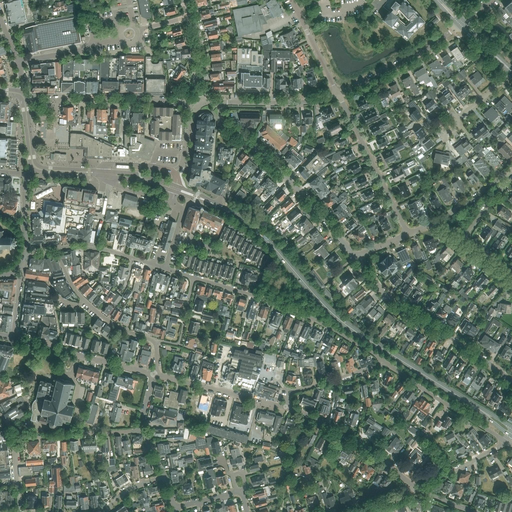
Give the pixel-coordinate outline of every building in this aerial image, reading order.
[(28,0),(10,0),(5,1),(11,26),(33,21),(28,0)] [(138,0),(139,3),(142,17),(142,16),(146,15),(147,18),(148,18),(151,18),(151,13),(148,1),(148,0),(138,0)] [(211,0),(211,1),(213,0),(224,0),(226,3),(228,2),(229,7),(230,8),(238,6),(236,0),(211,0)] [(258,5),(233,10),(235,21),(238,36),(235,37),(236,40),(242,39),(242,36),(263,31),(262,26),(261,23),(266,21),(272,18),(281,13),(282,13),(283,12),(277,0),(269,0),(270,1),(259,6),(258,5)] [(400,0),(384,15),(404,38),(425,19),(407,0),(400,0)] [(59,2),(61,11),(67,10),(68,13),(74,12),(73,4),(70,5),(66,6),(66,3),(64,3),(63,1),(59,2)] [(51,13),(61,11),(59,2),(55,3),(55,5),(53,5),(54,8),(50,9),(51,13)] [(175,14),(175,10),(174,7),(169,9),(168,6),(162,8),(165,16),(175,14)] [(496,10),(505,20),(511,28),(511,20),(509,17),(511,15),(506,8),(503,10),(500,7),(496,10)] [(213,12),(201,16),(202,20),(211,17),(210,15),(217,14),(216,11),(213,12)] [(81,43),(77,18),(76,15),(51,19),(49,19),(35,22),(36,25),(33,26),(25,28),(26,30),(23,30),(23,33),(24,38),(27,37),(29,51),(81,43)] [(204,22),(206,28),(218,25),(217,19),(204,22)] [(173,33),(174,36),(182,34),(180,27),(172,30),(172,29),(166,31),(167,35),(173,33)] [(220,33),(219,30),(208,32),(209,39),(214,38),(215,39),(217,39),(217,38),(218,37),(217,34),(220,33)] [(283,42),(284,42),(296,36),(293,30),(287,34),(286,33),(282,35),(280,36),(280,37),(279,38),(281,42),(282,42),(283,42)] [(296,36),(286,41),(288,45),(286,45),(287,47),(288,48),(289,47),(293,46),(292,45),(298,42),(296,36)] [(175,41),(177,47),(185,45),(183,38),(175,41)] [(211,50),(215,49),(215,50),(220,50),(220,49),(223,48),(222,45),(223,44),(222,41),(210,43),(211,50)] [(293,52),(292,53),(295,59),(298,58),(301,65),(305,63),(307,62),(307,61),(308,61),(306,57),(305,58),(304,54),(303,53),(302,51),(300,52),(300,51),(301,50),(299,47),(294,49),(292,50),(293,52)] [(451,61),(456,68),(461,65),(458,61),(466,55),(463,52),(462,52),(458,47),(451,52),(455,58),(451,60),(451,61)] [(237,54),(237,60),(237,68),(237,71),(236,71),(236,73),(237,73),(241,73),(241,85),(242,85),(242,86),(243,86),(243,87),(243,88),(244,88),(245,88),(246,87),(246,86),(262,87),(262,75),(262,68),(262,60),(262,54),(258,54),(258,51),(252,51),(252,49),(237,48),(237,54)] [(190,49),(176,50),(177,57),(180,57),(182,57),(182,58),(190,57),(190,49)] [(271,51),(270,58),(270,72),(277,72),(277,61),(290,61),(290,51),(271,51)] [(212,61),(217,60),(217,61),(220,61),(220,60),(221,60),(220,60),(223,59),(222,53),(212,54),(212,61)] [(447,65),(451,62),(451,61),(451,60),(447,55),(442,58),(447,65)] [(144,56),(132,56),(131,82),(137,82),(138,62),(144,62),(144,56)] [(0,76),(3,75),(4,80),(12,78),(12,75),(13,75),(12,72),(14,72),(13,69),(12,66),(11,63),(3,65),(1,57),(0,57),(0,76)] [(146,57),(146,77),(145,92),(146,92),(165,92),(164,93),(165,93),(165,77),(164,77),(164,72),(164,67),(163,67),(163,61),(159,61),(159,62),(158,64),(157,64),(153,64),(152,63),(151,63),(151,61),(151,57),(146,57)] [(99,78),(99,83),(99,91),(101,91),(102,93),(103,93),(104,91),(105,91),(107,91),(108,92),(108,91),(109,91),(109,80),(109,58),(100,58),(100,62),(99,67),(100,76),(100,78),(99,78)] [(109,58),(109,80),(109,91),(110,91),(111,90),(113,90),(113,91),(114,92),(115,92),(117,92),(118,91),(119,58),(109,58)] [(74,60),(74,73),(73,92),(74,92),(82,92),(86,93),(86,80),(86,74),(84,74),(84,69),(85,69),(85,60),(85,59),(74,60)] [(98,93),(98,90),(99,91),(99,83),(99,78),(100,78),(100,76),(99,67),(100,62),(92,62),(92,59),(92,66),(92,69),(91,69),(91,73),(92,73),(92,93),(98,93)] [(74,73),(74,60),(70,61),(70,62),(63,62),(63,74),(63,83),(61,83),(61,79),(62,79),(61,79),(61,92),(62,92),(73,92),(74,73)] [(429,66),(435,75),(437,73),(438,75),(444,71),(437,60),(433,62),(434,63),(429,66)] [(171,61),(166,62),(166,63),(167,70),(171,69),(171,63),(173,62),(176,62),(175,61),(171,61)] [(56,74),(55,62),(31,65),(32,73),(33,76),(56,74)] [(181,65),(179,67),(178,66),(174,71),(176,72),(182,76),(186,71),(182,69),(183,67),(181,65)] [(425,84),(431,81),(430,80),(429,78),(424,68),(415,73),(420,81),(420,82),(423,81),(425,84)] [(303,78),(299,70),(298,69),(296,70),(297,71),(296,71),(297,75),(297,76),(292,76),(293,88),(302,87),(302,82),(301,82),(301,78),(303,78)] [(307,78),(310,87),(317,84),(316,81),(317,81),(313,73),(312,69),(306,71),(307,75),(308,74),(308,75),(306,76),(307,78)] [(174,71),(173,70),(170,75),(172,77),(171,79),(174,81),(175,79),(178,82),(182,76),(176,72),(174,71)] [(463,70),(459,72),(464,78),(467,76),(463,70)] [(469,78),(476,87),(484,80),(478,71),(469,78)] [(33,86),(57,86),(56,74),(33,76),(32,76),(33,83),(33,86)] [(421,96),(418,92),(418,91),(415,85),(410,76),(406,78),(402,80),(406,88),(409,86),(410,86),(415,95),(416,98),(421,96)] [(284,79),(280,79),(280,77),(277,77),(277,79),(276,79),(276,88),(283,89),(283,88),(285,88),(285,84),(283,84),(284,79)] [(220,82),(219,83),(214,83),(214,85),(213,84),(213,88),(214,88),(214,89),(223,89),(223,88),(234,88),(234,81),(223,82),(220,82)] [(119,82),(119,92),(143,92),(143,82),(137,82),(131,82),(125,82),(119,82)] [(391,95),(392,98),(401,94),(398,88),(396,83),(389,87),(391,90),(389,92),(390,93),(391,95)] [(463,87),(460,88),(466,96),(471,92),(466,85),(464,83),(461,85),(463,87)] [(466,96),(460,88),(455,92),(461,100),(466,96)] [(431,89),(428,92),(432,96),(434,98),(437,96),(431,89)] [(448,91),(443,95),(449,102),(454,98),(448,91)] [(429,99),(423,104),(425,106),(430,111),(436,105),(434,103),(432,100),(434,99),(434,98),(432,96),(428,92),(426,94),(425,95),(429,99)] [(377,93),(372,95),(373,98),(377,97),(378,100),(380,99),(384,107),(389,105),(387,102),(385,97),(383,93),(379,96),(377,93)] [(449,102),(443,95),(438,99),(444,106),(449,102)] [(511,103),(504,96),(499,101),(502,103),(501,103),(507,108),(505,110),(506,110),(507,111),(509,113),(511,110),(511,103)] [(367,100),(365,100),(365,99),(357,103),(360,110),(363,109),(363,110),(366,109),(369,108),(373,106),(371,100),(368,102),(367,100)] [(412,101),(406,104),(410,108),(409,109),(411,111),(409,113),(410,114),(411,116),(415,120),(416,121),(421,116),(419,113),(421,111),(412,101)] [(503,113),(506,110),(505,110),(507,108),(501,103),(502,103),(499,101),(495,105),(501,111),(503,113)] [(68,123),(68,125),(71,125),(77,125),(77,122),(78,122),(78,117),(75,117),(75,109),(73,109),(73,107),(68,107),(68,105),(62,105),(62,108),(64,108),(64,119),(67,119),(67,123),(68,123)] [(97,108),(96,116),(94,116),(94,118),(93,132),(93,135),(97,134),(107,134),(108,126),(108,123),(109,123),(109,116),(108,116),(108,113),(108,109),(105,108),(104,107),(104,108),(97,108)] [(151,115),(151,123),(166,123),(166,107),(153,107),(153,115),(151,115)] [(166,107),(166,123),(181,124),(181,110),(173,108),(173,107),(166,107)] [(484,115),(490,122),(498,115),(496,112),(494,110),(492,107),(484,115)] [(87,117),(90,117),(90,120),(89,124),(85,124),(85,132),(90,132),(90,131),(93,132),(94,118),(94,116),(94,108),(88,108),(87,117)] [(328,108),(320,112),(321,115),(323,120),(331,117),(333,116),(333,115),(335,115),(331,108),(328,109),(328,108)] [(110,117),(110,120),(109,128),(115,128),(115,134),(119,134),(119,124),(119,120),(119,118),(117,118),(118,109),(111,109),(111,117),(110,117)] [(368,114),(363,117),(364,117),(367,124),(375,120),(379,118),(375,111),(372,112),(372,111),(368,113),(368,114)] [(213,172),(216,132),(214,132),(214,131),(214,129),(215,125),(215,124),(215,119),(215,118),(214,117),(213,116),(212,115),(211,114),(210,113),(209,113),(207,113),(206,112),(204,113),(202,113),(201,114),(200,115),(198,116),(198,117),(197,118),(197,122),(197,124),(196,133),(196,134),(195,143),(195,145),(194,150),(194,156),(193,157),(192,162),(192,166),(192,168),(190,176),(190,178),(189,180),(189,182),(188,182),(188,183),(189,183),(189,184),(189,185),(190,185),(191,185),(194,185),(195,185),(198,185),(201,186),(205,188),(206,188),(215,192),(216,193),(225,197),(229,179),(213,172)] [(312,112),(305,112),(305,113),(304,113),(305,121),(305,124),(309,124),(313,124),(312,112)] [(240,113),(240,118),(240,122),(247,122),(247,128),(254,128),(254,122),(260,123),(260,113),(240,113)] [(270,123),(275,123),(275,114),(270,114),(270,116),(267,116),(267,122),(270,122),(270,123)] [(292,114),(292,118),(291,118),(291,123),(292,123),(296,123),(296,127),(300,126),(300,119),(299,119),(299,114),(292,114)] [(384,127),(384,126),(389,123),(386,117),(381,119),(382,122),(374,126),(375,127),(370,129),(372,132),(371,132),(372,135),(373,135),(374,135),(381,132),(385,130),(384,127)] [(8,122),(0,121),(0,134),(16,135),(17,123),(8,122)] [(341,128),(340,125),(338,122),(334,124),(334,123),(332,124),(332,123),(325,127),(326,129),(328,129),(330,134),(341,128)] [(159,138),(165,139),(166,123),(151,123),(151,134),(158,138),(159,138)] [(166,123),(165,139),(180,140),(181,124),(166,123)] [(483,124),(477,128),(484,138),(487,135),(488,137),(491,135),(490,133),(483,124)] [(267,125),(260,133),(263,135),(262,136),(279,150),(287,141),(293,147),(298,142),(292,136),(290,139),(289,138),(289,137),(284,132),(280,136),(267,125)] [(397,128),(394,130),(396,134),(399,139),(403,137),(397,128)] [(415,133),(419,139),(418,140),(420,142),(424,139),(424,138),(423,136),(426,134),(421,128),(415,133)] [(484,138),(477,128),(471,133),(478,143),(484,138)] [(138,134),(131,134),(125,134),(125,146),(127,147),(129,148),(129,155),(133,155),(133,157),(139,157),(139,155),(148,159),(154,141),(144,138),(144,135),(138,134)] [(390,142),(386,135),(381,137),(382,139),(376,141),(379,147),(383,145),(383,146),(390,142)] [(333,139),(334,141),(335,144),(338,143),(340,147),(345,145),(344,144),(348,142),(344,136),(340,138),(339,137),(333,139)] [(0,155),(16,156),(16,152),(16,149),(17,139),(0,137),(0,155)] [(465,137),(459,142),(466,151),(472,147),(465,137)] [(424,139),(420,142),(420,143),(411,149),(414,152),(422,146),(424,145),(423,144),(427,141),(426,139),(425,140),(424,139)] [(430,139),(427,141),(423,144),(424,145),(422,146),(426,151),(434,145),(430,139)] [(99,156),(111,157),(112,145),(100,140),(99,156)] [(394,158),(399,156),(396,151),(404,147),(402,142),(394,146),(395,149),(382,155),(386,162),(389,161),(390,163),(395,160),(394,158)] [(453,147),(461,157),(465,162),(466,161),(467,161),(468,160),(463,154),(466,151),(459,142),(453,147)] [(511,151),(505,143),(499,149),(507,157),(511,152),(511,151)] [(304,145),(302,150),(311,154),(313,148),(304,145)] [(218,159),(225,160),(226,147),(219,146),(218,159)] [(226,147),(225,160),(232,161),(233,148),(226,147)] [(289,154),(285,158),(290,163),(293,160),(296,156),(298,154),(293,149),(291,150),(288,153),(289,154)] [(339,152),(327,158),(330,163),(342,158),(342,159),(343,160),(344,160),(345,161),(345,160),(347,160),(350,158),(350,159),(351,159),(352,159),(353,159),(354,159),(354,158),(354,157),(354,156),(354,155),(354,154),(353,152),(352,152),(351,150),(351,149),(346,152),(340,155),(339,152)] [(485,156),(484,156),(495,168),(502,162),(497,156),(496,157),(491,151),(490,151),(488,150),(487,150),(486,149),(483,152),(485,154),(484,155),(485,156)] [(317,150),(302,166),(304,169),(299,173),(305,179),(313,171),(315,174),(328,162),(317,150)] [(433,162),(440,164),(443,152),(435,151),(433,162)] [(241,156),(239,158),(237,156),(235,165),(237,166),(240,163),(243,165),(244,164),(247,161),(246,160),(249,157),(243,152),(240,155),(241,156)] [(451,161),(455,165),(455,166),(458,164),(456,161),(451,154),(443,152),(440,164),(448,165),(449,160),(451,161)] [(293,160),(290,163),(294,167),(301,161),(303,159),(298,154),(296,156),(293,160)] [(0,166),(3,167),(9,167),(10,164),(15,164),(16,158),(16,156),(0,155),(0,166)] [(455,166),(455,165),(454,166),(456,169),(463,164),(458,159),(456,161),(458,164),(455,166)] [(480,159),(474,164),(484,176),(490,171),(480,159)] [(249,160),(244,166),(241,169),(244,171),(240,176),(241,177),(243,175),(248,170),(253,163),(249,160)] [(398,165),(392,168),(393,170),(394,173),(392,174),(396,182),(405,177),(405,176),(407,175),(404,170),(415,164),(413,160),(406,163),(408,167),(403,169),(402,166),(399,167),(398,165)] [(257,167),(253,163),(248,170),(243,175),(244,177),(246,175),(247,174),(249,174),(251,172),(252,173),(254,170),(257,167)] [(357,172),(357,171),(361,169),(360,168),(361,168),(360,166),(359,166),(358,163),(347,168),(348,171),(352,170),(353,174),(357,172)] [(259,168),(251,179),(253,181),(256,177),(259,180),(256,183),(258,185),(264,179),(261,177),(265,173),(259,168)] [(470,175),(467,177),(470,180),(468,181),(470,185),(472,184),(473,184),(475,182),(478,180),(473,173),(470,170),(468,172),(470,175)] [(311,186),(313,189),(322,182),(324,180),(320,175),(319,177),(310,184),(311,186)] [(416,176),(409,179),(410,181),(411,184),(415,183),(418,181),(416,176)] [(365,177),(357,180),(354,181),(358,188),(360,186),(361,188),(365,185),(368,183),(365,177)] [(0,193),(3,193),(11,194),(12,179),(0,178),(0,193)] [(265,190),(267,189),(270,185),(273,182),(268,178),(260,187),(263,189),(264,189),(265,190)] [(459,179),(453,183),(459,193),(466,189),(459,179)] [(313,189),(317,193),(326,187),(327,185),(325,182),(326,181),(324,180),(322,182),(313,189)] [(270,185),(267,189),(265,190),(268,193),(266,195),(268,197),(270,194),(271,194),(273,191),(277,186),(273,182),(270,185)] [(411,195),(405,184),(398,187),(400,189),(404,198),(411,195)] [(34,236),(30,236),(31,244),(44,243),(46,242),(48,244),(58,244),(59,241),(70,240),(76,240),(80,241),(90,242),(92,230),(94,216),(98,192),(97,192),(97,191),(92,190),(82,188),(82,190),(81,190),(81,188),(66,186),(65,186),(64,186),(63,188),(63,189),(63,190),(64,191),(65,192),(64,200),(63,203),(63,207),(47,204),(45,215),(45,216),(45,218),(41,217),(41,216),(32,217),(34,236)] [(453,198),(446,186),(437,192),(441,198),(441,197),(444,203),(446,202),(453,198)] [(326,187),(317,193),(320,196),(321,198),(329,191),(326,187)] [(372,189),(364,193),(361,195),(364,201),(367,200),(368,199),(369,200),(371,198),(375,196),(372,189)] [(235,196),(241,201),(246,195),(240,190),(235,196)] [(282,191),(274,199),(276,201),(279,204),(281,202),(284,199),(283,198),(286,195),(284,193),(282,191)] [(329,196),(324,201),(324,202),(324,203),(325,204),(327,204),(329,207),(335,202),(337,204),(340,201),(344,198),(345,198),(346,197),(347,196),(346,194),(345,193),(343,193),(339,197),(339,198),(338,199),(333,193),(329,196)] [(0,209),(0,212),(16,215),(18,201),(16,201),(9,200),(10,199),(9,199),(9,195),(3,194),(0,209)] [(138,198),(126,194),(122,206),(127,208),(128,204),(137,207),(139,203),(137,202),(138,198)] [(432,206),(433,205),(434,209),(441,205),(435,195),(432,196),(432,197),(429,198),(431,201),(429,201),(432,206)] [(251,207),(259,198),(257,196),(252,201),(253,201),(250,205),(252,206),(251,207)] [(418,201),(408,205),(410,210),(412,214),(414,218),(415,217),(417,216),(420,215),(417,208),(419,207),(419,208),(422,207),(420,204),(423,202),(420,197),(417,198),(419,200),(418,201)] [(259,198),(251,207),(255,210),(260,204),(259,203),(261,200),(259,198)] [(290,199),(283,205),(281,207),(283,210),(285,208),(287,211),(294,205),(290,199)] [(333,210),(337,215),(347,207),(344,203),(343,204),(342,203),(333,210)] [(371,203),(360,208),(361,211),(362,213),(368,210),(369,211),(372,210),(373,213),(375,212),(375,213),(378,212),(378,211),(381,209),(378,203),(372,206),(371,203)] [(270,209),(272,207),(270,204),(263,211),(267,214),(268,213),(268,212),(270,210),(270,209)] [(196,206),(194,207),(193,207),(192,207),(191,208),(189,207),(183,226),(193,229),(192,232),(193,232),(194,232),(195,231),(201,234),(201,233),(207,236),(207,235),(216,239),(225,220),(203,210),(203,209),(203,208),(202,207),(201,208),(200,207),(201,207),(200,206),(200,207),(199,207),(198,207),(197,207),(196,206)] [(347,207),(337,215),(341,220),(350,213),(349,211),(350,211),(347,207)] [(503,207),(498,213),(507,220),(511,214),(503,207)] [(290,215),(291,216),(290,218),(292,221),(294,223),(296,221),(300,218),(299,217),(302,214),(297,209),(290,215)] [(113,212),(107,211),(105,221),(112,222),(117,223),(119,213),(113,212)] [(118,224),(130,227),(132,220),(120,217),(118,224)] [(343,223),(347,228),(350,231),(356,225),(350,217),(343,223)] [(378,217),(375,218),(376,220),(377,222),(378,225),(380,224),(383,230),(384,231),(386,230),(387,229),(390,228),(388,224),(389,224),(387,220),(386,221),(384,218),(380,220),(379,220),(378,217)] [(301,230),(304,228),(310,222),(306,218),(303,221),(301,220),(296,225),(301,230)] [(165,233),(162,243),(160,242),(158,246),(161,247),(168,250),(176,223),(169,220),(168,224),(164,223),(162,229),(160,228),(159,231),(165,233)] [(493,227),(499,231),(502,233),(504,235),(508,229),(497,221),(493,227)] [(310,222),(304,228),(305,229),(303,232),(305,234),(314,226),(310,222)] [(354,232),(352,234),(358,242),(359,241),(364,237),(362,235),(361,234),(363,232),(365,233),(367,231),(366,230),(363,226),(362,224),(360,226),(353,231),(354,232)] [(369,227),(373,235),(379,232),(375,225),(374,225),(373,224),(369,226),(369,227)] [(220,237),(225,239),(230,229),(227,228),(225,227),(220,237)] [(491,228),(490,230),(487,228),(486,230),(485,230),(480,236),(486,240),(490,235),(492,237),(496,232),(491,228)] [(112,229),(111,233),(108,233),(107,240),(108,240),(109,241),(111,242),(112,241),(113,241),(114,234),(115,234),(116,230),(112,229)] [(225,239),(230,241),(234,233),(235,231),(233,230),(230,229),(225,239)] [(0,252),(2,252),(2,248),(11,248),(14,247),(16,244),(16,241),(14,238),(11,237),(3,237),(2,231),(0,230),(0,252)] [(314,239),(320,234),(317,230),(310,235),(312,237),(310,239),(312,241),(314,239)] [(120,236),(118,242),(120,243),(121,244),(122,245),(123,244),(124,244),(126,236),(127,236),(128,233),(121,231),(120,236)] [(143,249),(143,250),(147,251),(147,250),(149,251),(151,245),(153,245),(157,232),(153,231),(150,240),(147,239),(143,249)] [(502,233),(499,231),(495,236),(498,238),(493,245),(499,249),(501,246),(502,247),(505,243),(503,241),(505,237),(501,234),(502,233)] [(229,243),(234,246),(239,236),(236,234),(234,233),(230,241),(229,243)] [(132,246),(135,235),(129,234),(126,244),(128,245),(132,246)] [(132,246),(137,248),(142,236),(135,234),(135,235),(132,246)] [(320,234),(314,239),(312,241),(313,243),(315,242),(317,244),(323,239),(320,234)] [(137,248),(143,249),(147,239),(147,237),(142,236),(137,248)] [(234,246),(239,248),(243,240),(244,238),(241,237),(239,236),(234,246)] [(425,246),(426,245),(429,252),(435,250),(434,248),(436,247),(435,244),(439,243),(438,240),(434,241),(433,239),(424,243),(425,246)] [(238,250),(243,253),(248,242),(245,241),(243,240),(239,248),(238,250)] [(243,253),(248,255),(252,247),(253,245),(250,244),(248,242),(243,253)] [(319,253),(324,258),(329,254),(324,248),(328,244),(326,242),(314,251),(317,254),(319,253)] [(411,247),(414,254),(413,255),(415,258),(421,256),(423,261),(427,259),(423,251),(421,252),(419,248),(417,245),(415,246),(414,244),(411,246),(412,247),(411,247)] [(247,257),(252,259),(256,249),(254,248),(252,247),(248,255),(247,257)] [(453,252),(448,247),(441,255),(439,253),(435,257),(436,257),(435,258),(434,258),(433,260),(437,264),(440,261),(439,260),(439,261),(439,260),(442,257),(446,261),(449,258),(449,257),(453,252)] [(387,275),(398,266),(400,268),(403,265),(403,264),(411,259),(405,248),(396,253),(400,260),(397,262),(393,256),(392,258),(391,256),(390,255),(378,264),(377,263),(376,264),(386,277),(388,276),(387,275)] [(256,262),(257,262),(261,253),(261,251),(259,250),(256,249),(252,259),(256,262)] [(70,251),(70,250),(61,252),(61,253),(62,261),(64,266),(67,265),(66,260),(70,259),(71,263),(72,263),(71,260),(77,259),(75,250),(70,251)] [(95,271),(98,271),(98,268),(98,267),(100,253),(89,251),(89,252),(84,252),(83,270),(88,271),(88,273),(90,273),(92,273),(94,273),(95,271)] [(184,265),(190,267),(194,256),(192,256),(193,255),(195,255),(195,253),(191,252),(190,256),(187,255),(183,254),(181,262),(184,264),(184,265)] [(256,263),(259,264),(261,265),(266,255),(261,253),(257,262),(256,262),(256,263)] [(50,272),(52,272),(62,270),(62,269),(61,269),(59,264),(57,258),(57,257),(56,257),(54,254),(50,256),(51,257),(47,259),(44,259),(44,260),(32,258),(30,260),(29,270),(26,269),(25,278),(48,281),(50,272)] [(194,270),(200,272),(204,259),(205,260),(207,256),(204,255),(204,256),(203,256),(203,255),(201,254),(200,258),(194,256),(190,267),(194,268),(194,270)] [(331,258),(329,259),(328,258),(324,262),(327,265),(331,262),(333,265),(338,262),(338,261),(340,260),(335,254),(331,258)] [(261,265),(263,266),(266,267),(271,257),(266,255),(261,265)] [(205,272),(210,273),(214,262),(205,260),(204,259),(200,272),(204,273),(205,272)] [(457,259),(450,266),(456,271),(455,272),(457,274),(461,270),(459,268),(463,264),(457,259)] [(220,276),(221,275),(224,265),(223,265),(220,264),(221,261),(217,260),(217,262),(218,263),(218,264),(214,262),(210,273),(220,276)] [(120,265),(117,275),(119,276),(119,277),(120,278),(121,279),(122,279),(123,278),(124,277),(125,277),(128,267),(126,267),(126,265),(125,264),(124,264),(122,265),(121,265),(120,265)] [(224,265),(221,275),(231,278),(234,267),(224,264),(223,265),(224,265)] [(78,265),(73,266),(73,270),(71,270),(71,273),(73,273),(73,277),(79,274),(80,273),(80,269),(80,265),(78,265)] [(243,272),(244,273),(242,279),(241,279),(240,282),(241,284),(244,285),(245,284),(248,285),(249,281),(256,283),(258,275),(255,274),(256,270),(244,266),(243,272)] [(132,277),(136,278),(134,285),(137,286),(136,290),(139,291),(141,282),(141,281),(139,280),(140,278),(142,269),(138,269),(137,267),(136,267),(135,268),(134,267),(132,277)] [(411,268),(406,273),(409,276),(414,271),(413,270),(415,269),(414,268),(412,267),(411,268)] [(98,268),(98,273),(98,283),(99,283),(105,285),(107,285),(110,286),(111,286),(113,287),(115,287),(117,277),(117,276),(112,276),(111,284),(108,284),(109,279),(103,278),(103,273),(107,273),(107,268),(98,268)] [(445,268),(441,272),(439,274),(438,275),(441,278),(444,275),(448,271),(445,268)] [(461,271),(459,275),(462,277),(462,276),(468,281),(472,277),(470,276),(473,273),(468,268),(463,273),(461,271)] [(142,278),(141,282),(139,291),(138,293),(140,294),(140,292),(142,293),(143,292),(145,283),(144,283),(144,282),(145,279),(148,280),(151,271),(145,269),(143,278),(142,278)] [(65,277),(62,270),(52,272),(54,280),(55,279),(57,279),(65,277)] [(392,275),(393,277),(390,280),(391,281),(390,281),(395,286),(398,283),(399,284),(401,281),(402,280),(399,278),(402,276),(399,273),(397,271),(392,275)] [(153,286),(152,288),(151,293),(154,293),(155,289),(156,288),(155,288),(160,273),(154,272),(151,285),(153,286)] [(165,275),(160,273),(155,288),(156,288),(161,290),(165,275)] [(420,280),(421,280),(424,282),(427,278),(430,281),(432,278),(427,274),(425,273),(420,280)] [(74,283),(82,278),(79,274),(73,277),(71,278),(71,279),(74,283)] [(343,286),(340,288),(342,290),(346,287),(351,283),(354,280),(355,279),(353,277),(353,276),(352,275),(351,275),(351,274),(342,283),(344,285),(343,286)] [(171,277),(165,275),(161,290),(166,291),(171,277)] [(459,275),(450,284),(455,288),(459,284),(457,283),(462,277),(459,275)] [(482,275),(472,286),(475,289),(478,285),(481,288),(488,280),(482,275)] [(54,280),(49,281),(56,291),(66,299),(74,293),(71,288),(68,283),(68,282),(66,278),(65,277),(57,279),(55,279),(54,280)] [(82,278),(74,283),(78,288),(86,283),(87,282),(90,281),(87,278),(85,280),(83,277),(82,278)] [(402,287),(400,290),(401,291),(402,291),(402,292),(403,294),(404,293),(407,295),(412,288),(410,286),(414,281),(410,278),(409,279),(408,277),(405,281),(402,284),(403,285),(402,287)] [(1,280),(0,280),(1,286),(0,290),(0,302),(2,303),(14,304),(17,279),(11,279),(11,281),(1,281),(1,280)] [(342,290),(342,291),(344,289),(349,294),(352,291),(351,291),(355,288),(358,284),(354,280),(351,283),(346,287),(342,290)] [(26,290),(25,291),(26,291),(52,295),(51,289),(47,286),(45,283),(27,281),(27,283),(26,290)] [(87,283),(80,290),(86,296),(96,287),(98,284),(96,282),(93,285),(93,286),(91,288),(87,283)] [(96,287),(86,296),(91,301),(97,295),(96,295),(98,293),(99,293),(105,285),(99,283),(98,284),(96,287)] [(105,287),(102,290),(107,294),(110,291),(113,287),(111,286),(110,286),(107,285),(106,288),(105,287)] [(196,293),(203,295),(205,287),(198,285),(196,293)] [(415,289),(417,289),(412,297),(410,299),(414,301),(414,300),(417,303),(423,293),(418,290),(420,287),(418,285),(415,289)] [(492,286),(485,293),(489,297),(491,294),(493,296),(496,293),(495,292),(498,289),(493,285),(492,286)] [(463,292),(464,292),(462,294),(464,296),(466,294),(470,290),(468,287),(463,292)] [(351,297),(355,302),(366,293),(362,288),(358,291),(355,293),(351,297)] [(126,292),(123,296),(127,299),(128,298),(129,298),(132,294),(131,293),(127,290),(126,292)] [(214,290),(213,293),(211,292),(209,297),(212,298),(213,294),(217,296),(216,298),(220,300),(222,292),(214,290)] [(26,291),(25,300),(47,303),(53,304),(52,295),(26,291)] [(104,299),(103,300),(108,303),(108,302),(109,302),(111,300),(115,294),(110,291),(107,294),(104,299)] [(458,295),(451,291),(448,294),(455,299),(454,301),(456,302),(460,297),(458,295)] [(115,294),(111,300),(116,304),(117,304),(122,297),(116,292),(115,294)] [(228,303),(231,304),(233,295),(225,293),(224,299),(229,300),(228,303)] [(427,308),(430,311),(432,310),(432,309),(434,311),(438,305),(439,306),(446,295),(443,293),(437,302),(436,302),(435,303),(434,302),(433,302),(431,301),(427,308)] [(487,297),(486,296),(483,293),(477,299),(481,303),(485,299),(487,297)] [(103,300),(100,298),(101,297),(98,296),(93,302),(98,306),(103,300)] [(164,305),(169,307),(171,307),(172,305),(173,305),(181,307),(182,301),(181,301),(175,300),(175,299),(173,299),(170,298),(166,297),(164,305)] [(236,310),(243,312),(244,310),(243,309),(244,307),(246,299),(240,297),(239,302),(237,301),(236,304),(238,305),(236,310)] [(359,304),(357,306),(359,308),(361,307),(361,308),(366,312),(367,311),(370,308),(375,303),(373,300),(370,297),(366,301),(364,299),(360,303),(361,304),(360,305),(359,304)] [(203,301),(195,299),(193,309),(201,311),(203,301)] [(47,303),(25,300),(25,303),(24,303),(23,307),(23,311),(23,312),(42,314),(55,316),(54,307),(53,304),(47,303)] [(109,303),(103,311),(109,315),(115,307),(114,306),(116,304),(111,300),(109,302),(109,303)] [(252,301),(247,320),(253,322),(253,321),(254,318),(256,319),(258,311),(258,310),(258,307),(257,307),(259,303),(252,301)] [(13,307),(14,304),(2,303),(0,302),(0,313),(3,313),(12,315),(13,307)] [(495,308),(494,309),(491,308),(488,313),(494,317),(496,314),(495,313),(497,311),(496,311),(497,310),(498,310),(498,312),(508,313),(509,309),(511,310),(511,305),(499,303),(499,304),(498,304),(497,308),(495,308)] [(136,304),(134,312),(139,313),(142,314),(144,306),(136,304)] [(446,304),(443,309),(440,307),(435,314),(437,315),(437,316),(442,319),(442,318),(444,319),(447,313),(449,314),(453,309),(446,304)] [(164,306),(163,309),(172,311),(171,313),(179,315),(181,310),(173,308),(171,307),(169,307),(164,305),(164,306)] [(223,313),(228,314),(225,314),(226,310),(227,308),(227,307),(219,305),(218,312),(223,313)] [(262,305),(259,316),(259,317),(262,318),(261,319),(265,320),(265,318),(266,318),(269,307),(262,305)] [(116,309),(115,309),(111,316),(117,320),(121,312),(123,310),(117,306),(116,309)] [(379,306),(375,310),(373,308),(369,313),(373,317),(374,317),(376,319),(378,318),(384,311),(379,306)] [(150,307),(150,308),(149,314),(148,322),(154,323),(157,308),(156,308),(150,307)] [(119,321),(123,323),(127,315),(129,312),(130,309),(127,308),(126,311),(125,313),(123,313),(119,321)] [(271,325),(277,327),(283,315),(276,311),(271,325)] [(33,313),(23,312),(22,321),(34,322),(37,323),(40,323),(42,316),(42,315),(42,314),(33,313)] [(62,324),(68,324),(68,312),(62,312),(62,316),(60,316),(60,322),(62,322),(62,324)] [(75,324),(74,324),(74,327),(76,328),(78,327),(78,324),(84,324),(85,312),(78,312),(78,316),(75,316),(75,324)] [(127,315),(123,323),(128,325),(132,317),(129,316),(130,313),(130,312),(129,312),(127,315)] [(384,326),(384,327),(388,330),(387,329),(391,324),(393,321),(395,319),(388,314),(386,316),(384,319),(383,321),(387,324),(384,327),(384,326)] [(452,314),(448,321),(447,322),(454,327),(455,325),(456,326),(461,318),(456,314),(455,316),(452,314)] [(0,315),(0,328),(10,331),(12,316),(3,315),(0,315)] [(44,337),(47,338),(49,329),(50,324),(48,317),(42,316),(40,323),(41,325),(38,335),(44,337)] [(286,316),(282,327),(285,328),(283,332),(287,333),(289,329),(293,319),(286,316)] [(176,324),(178,318),(169,317),(167,327),(165,334),(167,335),(167,336),(174,338),(175,334),(174,333),(175,333),(176,330),(171,328),(172,326),(172,323),(176,324)] [(469,321),(465,318),(463,320),(460,324),(463,327),(462,329),(467,333),(472,325),(468,323),(469,321)] [(494,318),(492,320),(491,319),(483,331),(487,333),(493,323),(496,324),(498,321),(494,318)] [(93,330),(98,333),(102,327),(101,326),(103,323),(98,319),(92,327),(94,329),(93,330)] [(293,325),(290,333),(290,334),(294,335),(295,336),(295,335),(297,336),(303,322),(297,320),(295,324),(294,326),(293,325)] [(34,322),(22,321),(21,326),(26,327),(25,332),(35,334),(37,326),(37,323),(34,322)] [(189,332),(197,334),(200,323),(192,321),(189,332)] [(398,329),(397,331),(396,332),(399,334),(405,325),(398,321),(396,325),(394,323),(391,327),(394,329),(395,328),(398,329)] [(147,325),(142,324),(137,322),(134,330),(145,333),(147,325)] [(49,329),(58,332),(57,324),(57,323),(50,324),(49,329)] [(310,330),(311,327),(310,326),(309,325),(307,324),(305,325),(300,336),(307,339),(312,330),(310,330)] [(102,327),(98,333),(102,336),(103,335),(106,337),(111,328),(106,325),(104,328),(102,327)] [(472,325),(467,333),(472,336),(474,334),(476,335),(479,330),(480,328),(477,326),(476,328),(472,325)] [(147,334),(159,337),(161,329),(149,326),(149,328),(147,334)] [(375,333),(373,337),(380,341),(383,337),(382,337),(388,330),(384,327),(380,331),(381,333),(379,335),(380,335),(379,336),(375,333)] [(409,328),(407,331),(405,334),(409,336),(407,338),(411,340),(413,338),(413,337),(416,332),(413,330),(412,331),(409,328)] [(49,329),(47,338),(56,340),(58,335),(57,335),(58,332),(49,329)] [(226,334),(226,336),(232,338),(233,335),(234,336),(236,336),(236,332),(235,332),(234,331),(232,331),(233,330),(231,329),(231,331),(227,330),(226,334)] [(315,329),(310,337),(319,341),(323,333),(315,329)] [(245,334),(243,338),(249,340),(252,333),(247,331),(246,334),(245,334)] [(67,345),(72,346),(75,335),(70,333),(69,337),(67,337),(65,343),(67,343),(67,345)] [(413,341),(411,345),(410,345),(412,346),(413,344),(416,345),(417,344),(420,345),(425,338),(420,334),(418,337),(416,336),(413,341)] [(484,346),(487,348),(493,340),(484,334),(480,341),(478,343),(484,346)] [(78,346),(80,346),(81,340),(79,340),(80,336),(75,335),(72,346),(77,348),(78,346)] [(498,342),(503,345),(507,338),(503,335),(498,342)] [(331,346),(330,346),(333,339),(327,336),(325,339),(324,339),(323,343),(327,345),(321,356),(326,355),(331,346)] [(81,340),(80,346),(81,347),(81,349),(87,350),(90,339),(84,337),(83,341),(81,340)] [(185,346),(193,348),(194,343),(196,344),(196,342),(194,341),(195,339),(187,337),(185,346)] [(383,337),(381,341),(388,346),(391,342),(388,341),(389,340),(386,338),(385,339),(383,337)] [(97,351),(99,351),(100,345),(99,345),(100,341),(93,339),(90,351),(96,353),(97,351)] [(119,339),(118,343),(122,343),(123,343),(127,344),(127,347),(136,349),(138,341),(131,340),(130,342),(119,339)] [(429,349),(431,350),(433,351),(435,347),(434,347),(436,344),(430,340),(424,350),(427,351),(429,349)] [(493,340),(487,348),(491,350),(490,350),(493,352),(493,351),(495,353),(500,345),(493,340)] [(100,345),(99,351),(100,352),(100,354),(106,355),(109,344),(103,342),(102,346),(100,345)] [(406,342),(399,353),(403,355),(406,352),(410,345),(411,345),(410,344),(406,342)] [(121,349),(120,354),(122,354),(120,359),(130,361),(131,361),(132,355),(133,356),(133,355),(134,356),(135,353),(134,353),(135,349),(136,349),(127,347),(127,344),(123,343),(122,343),(121,349)] [(333,344),(329,351),(327,353),(332,356),(338,346),(333,344)] [(349,348),(343,344),(339,352),(345,355),(346,352),(349,348)] [(511,348),(506,345),(500,356),(507,359),(509,356),(510,357),(511,353),(511,351),(511,349),(510,349),(511,348)] [(0,371),(5,373),(12,355),(14,348),(12,348),(12,347),(8,346),(7,346),(5,346),(3,353),(0,352),(0,371)] [(282,353),(286,355),(285,356),(288,357),(290,351),(284,348),(282,353)] [(139,355),(137,362),(139,362),(138,364),(144,365),(147,351),(142,349),(141,355),(140,355),(140,356),(139,355)] [(254,365),(256,364),(261,366),(263,359),(260,359),(261,355),(262,351),(256,350),(255,354),(248,352),(248,350),(244,349),(243,351),(235,349),(234,356),(231,355),(230,358),(233,358),(231,364),(229,364),(226,372),(222,371),(221,374),(226,375),(224,380),(230,382),(232,383),(234,384),(234,383),(235,383),(237,376),(251,380),(251,379),(252,374),(251,374),(252,371),(254,365)] [(441,361),(442,362),(444,359),(443,358),(445,355),(447,351),(444,349),(442,353),(438,350),(433,357),(441,361)] [(353,359),(351,353),(352,358),(348,360),(349,362),(345,363),(349,373),(357,370),(353,360),(353,359)] [(449,368),(451,365),(456,357),(450,353),(446,360),(444,364),(449,368)] [(331,365),(330,365),(330,368),(331,371),(332,371),(333,374),(337,373),(336,370),(339,369),(338,367),(337,363),(340,363),(339,357),(338,356),(338,355),(334,356),(334,358),(336,357),(336,359),(335,359),(332,360),(332,361),(333,361),(334,362),(333,362),(331,363),(331,365)] [(171,371),(182,373),(184,373),(185,370),(183,369),(185,362),(185,361),(182,360),(183,358),(175,356),(174,360),(174,362),(171,371)] [(358,360),(361,368),(373,364),(370,356),(358,360)] [(415,362),(420,365),(423,359),(418,356),(415,362)] [(304,359),(303,360),(302,360),(299,360),(299,359),(299,365),(300,367),(300,372),(302,372),(302,367),(304,367),(314,367),(314,365),(313,357),(309,358),(309,359),(304,359)] [(323,363),(322,360),(317,362),(316,357),(315,357),(313,357),(314,365),(317,365),(320,376),(324,375),(324,372),(326,371),(323,363)] [(194,361),(190,376),(196,378),(200,364),(197,364),(198,362),(196,361),(197,359),(194,358),(194,361)] [(284,362),(284,359),(279,358),(278,360),(276,367),(283,368),(284,362)] [(203,360),(199,375),(202,375),(202,378),(210,380),(213,370),(214,364),(203,360)] [(451,378),(450,377),(453,372),(455,373),(459,374),(465,364),(459,361),(455,368),(453,367),(445,380),(447,382),(448,382),(449,382),(450,382),(451,381),(451,380),(451,379),(451,378)] [(81,381),(81,380),(84,367),(79,366),(75,378),(78,379),(78,380),(81,381)] [(86,382),(86,381),(89,368),(84,367),(81,380),(83,380),(83,381),(86,382)] [(468,369),(464,376),(465,377),(462,382),(468,385),(475,373),(472,372),(474,369),(471,367),(469,369),(468,369)] [(91,384),(92,382),(95,370),(89,368),(86,381),(88,382),(88,383),(91,384)] [(95,370),(92,382),(94,383),(93,384),(96,385),(100,371),(95,370)] [(251,374),(252,374),(251,379),(255,381),(252,389),(255,389),(253,394),(276,402),(280,388),(269,384),(268,386),(264,385),(265,384),(257,382),(260,374),(252,371),(251,374)] [(311,371),(303,371),(305,384),(311,383),(309,376),(312,376),(311,371)] [(104,381),(102,380),(101,385),(105,386),(106,381),(113,383),(115,377),(113,377),(112,380),(111,380),(112,374),(111,374),(111,373),(109,373),(106,373),(104,381)] [(287,377),(286,382),(295,384),(296,379),(296,376),(295,376),(288,375),(287,375),(287,377)] [(384,383),(383,385),(386,386),(387,384),(389,385),(390,385),(392,381),(391,381),(392,377),(386,375),(383,382),(384,383)] [(474,379),(471,384),(476,386),(479,389),(481,386),(486,378),(483,376),(480,375),(478,377),(476,381),(474,379)] [(110,391),(108,399),(116,402),(120,387),(132,390),(133,389),(133,388),(133,387),(131,385),(133,379),(122,376),(121,377),(118,376),(117,378),(116,378),(112,392),(110,391)] [(52,383),(40,380),(36,400),(35,402),(33,404),(32,407),(32,409),(32,412),(32,414),(31,420),(46,424),(47,420),(50,421),(50,423),(50,425),(51,426),(53,427),(54,428),(56,427),(58,426),(58,424),(59,423),(62,424),(63,422),(66,423),(67,420),(70,421),(74,405),(70,404),(72,399),(75,385),(71,384),(72,382),(57,378),(57,380),(53,379),(52,383)] [(0,399),(10,396),(8,391),(15,388),(14,386),(12,387),(9,382),(4,384),(2,379),(0,380),(0,399)] [(370,381),(371,389),(372,389),(372,392),(373,394),(376,394),(376,391),(379,391),(379,388),(378,379),(372,381),(370,381)] [(394,388),(389,395),(393,398),(398,392),(400,393),(401,393),(402,393),(403,391),(402,391),(405,386),(400,382),(395,389),(394,388)] [(24,389),(22,383),(14,386),(15,388),(16,392),(24,389)] [(360,385),(359,386),(360,388),(361,393),(362,397),(365,396),(365,395),(368,394),(368,392),(366,384),(360,385)] [(489,393),(493,387),(488,384),(482,393),(485,394),(483,397),(488,400),(492,394),(489,393)] [(155,385),(154,390),(155,391),(154,396),(162,398),(162,397),(163,392),(162,392),(163,387),(155,385)] [(345,394),(345,396),(349,396),(348,394),(353,393),(352,386),(344,388),(345,394)] [(179,395),(178,402),(179,402),(184,403),(188,391),(181,389),(179,395)] [(303,396),(300,404),(314,409),(317,401),(317,400),(319,401),(321,394),(322,391),(321,390),(319,389),(317,389),(316,392),(314,399),(313,400),(303,396)] [(409,390),(404,397),(403,399),(405,401),(407,399),(409,400),(409,401),(412,403),(416,397),(414,395),(415,394),(409,390)] [(165,396),(164,402),(168,403),(167,406),(174,408),(176,400),(173,399),(174,394),(175,392),(171,391),(170,392),(169,397),(165,396)] [(496,393),(489,404),(492,406),(493,405),(495,407),(497,403),(502,396),(499,394),(496,393)] [(198,409),(207,411),(209,401),(206,401),(208,396),(202,395),(198,409)] [(16,399),(19,404),(22,403),(24,401),(21,396),(18,398),(16,399)] [(0,403),(0,407),(3,412),(11,408),(9,405),(12,403),(11,402),(16,399),(15,397),(10,399),(9,400),(9,399),(6,401),(4,402),(4,401),(0,403)] [(226,401),(221,400),(215,398),(214,405),(213,405),(211,414),(217,415),(219,410),(225,411),(227,402),(226,402),(226,401)] [(330,408),(329,407),(330,401),(321,398),(319,403),(322,404),(319,413),(326,416),(327,413),(328,414),(330,408)] [(416,409),(419,411),(426,401),(422,398),(419,402),(416,401),(412,406),(410,410),(414,412),(416,409)] [(373,410),(377,412),(383,402),(382,399),(379,400),(371,402),(373,410)] [(426,401),(419,411),(422,413),(419,416),(418,417),(422,420),(429,410),(427,408),(430,404),(426,401)] [(110,412),(109,416),(112,417),(111,420),(118,422),(122,408),(120,408),(121,404),(114,402),(114,403),(113,406),(113,407),(114,407),(113,413),(110,412)] [(25,408),(22,403),(19,404),(16,406),(4,413),(8,421),(9,420),(12,418),(14,421),(18,419),(24,415),(25,415),(22,410),(25,408)] [(239,423),(247,425),(250,414),(242,412),(244,405),(235,403),(231,418),(239,421),(239,423)] [(494,408),(492,411),(495,413),(497,409),(498,409),(500,405),(497,403),(495,407),(494,408)] [(500,405),(498,409),(499,409),(509,416),(510,414),(511,412),(508,410),(510,408),(502,403),(501,405),(500,405)] [(91,404),(86,422),(93,424),(98,406),(94,404),(91,404)] [(177,418),(178,413),(155,407),(151,421),(165,425),(167,416),(177,418)] [(336,410),(335,410),(332,418),(339,420),(340,415),(341,416),(343,410),(341,409),(339,408),(338,408),(337,409),(336,410)] [(398,412),(394,409),(389,414),(394,417),(397,412),(398,412)] [(388,415),(390,413),(386,410),(383,414),(387,416),(390,418),(391,417),(388,415)] [(407,410),(405,413),(401,418),(405,421),(410,414),(409,413),(410,412),(407,410)] [(263,422),(265,422),(267,411),(265,413),(260,411),(260,415),(258,414),(256,421),(263,423),(263,422)] [(264,424),(271,426),(270,431),(271,431),(270,435),(275,436),(276,432),(272,431),(273,427),(276,415),(275,415),(275,413),(267,411),(265,422),(264,424)] [(358,414),(351,412),(347,423),(355,425),(358,414)] [(397,412),(394,417),(398,421),(402,416),(397,412)] [(276,415),(273,427),(272,431),(276,432),(277,432),(283,417),(276,415)] [(429,415),(422,425),(425,427),(432,417),(429,415)] [(447,416),(443,421),(441,421),(438,419),(434,424),(441,429),(443,426),(446,428),(452,419),(447,416)] [(369,417),(366,422),(370,425),(366,432),(376,438),(380,432),(385,435),(386,436),(391,431),(388,430),(384,427),(383,428),(381,431),(372,426),(374,422),(375,421),(369,417)] [(285,423),(285,425),(284,426),(282,425),(279,433),(285,435),(288,426),(293,428),(294,426),(296,421),(287,418),(285,423)] [(210,434),(224,437),(226,429),(207,424),(204,433),(210,434)] [(407,429),(412,433),(413,434),(413,433),(416,436),(419,432),(410,425),(407,429)] [(226,429),(224,437),(240,442),(246,444),(249,435),(226,429)] [(471,440),(472,442),(470,444),(475,450),(480,447),(476,442),(478,440),(483,446),(490,441),(484,434),(480,438),(473,429),(469,431),(465,435),(470,441),(471,440)] [(197,448),(197,449),(208,447),(207,442),(206,442),(205,438),(204,433),(191,430),(189,438),(196,440),(196,443),(182,446),(183,451),(188,450),(197,448)] [(0,431),(0,443),(9,443),(8,431),(0,431)] [(316,435),(310,432),(308,436),(307,435),(305,440),(309,442),(308,445),(311,447),(316,435)] [(444,437),(445,437),(448,443),(456,439),(452,433),(448,435),(446,432),(442,435),(444,437)] [(462,445),(464,444),(467,447),(469,445),(466,442),(458,433),(455,436),(458,439),(462,445)] [(141,448),(142,444),(142,436),(133,435),(132,443),(133,450),(133,454),(143,453),(143,448),(141,448)] [(122,455),(122,451),(124,450),(124,448),(122,449),(121,436),(115,437),(116,447),(117,447),(117,450),(116,450),(116,452),(117,452),(118,455),(122,455)] [(212,446),(212,449),(213,453),(221,452),(218,441),(213,442),(212,437),(206,438),(208,447),(212,446)] [(318,450),(322,453),(326,446),(325,445),(327,441),(321,438),(315,448),(319,450),(318,450)] [(398,449),(402,445),(398,442),(400,441),(396,438),(393,442),(391,440),(386,446),(388,448),(387,449),(391,451),(392,450),(396,453),(399,450),(398,449)] [(57,439),(49,440),(51,451),(52,450),(56,450),(56,448),(58,448),(58,447),(57,439)] [(109,459),(109,448),(108,439),(103,439),(103,448),(102,448),(103,467),(107,467),(115,465),(116,465),(115,463),(115,460),(115,459),(109,459)] [(51,451),(49,440),(42,440),(43,451),(51,451)] [(83,441),(83,452),(84,451),(84,453),(89,453),(89,452),(96,451),(96,449),(96,440),(83,441)] [(122,441),(124,448),(124,450),(125,451),(125,453),(125,454),(127,455),(128,454),(128,455),(132,454),(131,449),(129,440),(122,441)] [(29,451),(29,455),(40,454),(39,441),(27,442),(28,451),(29,451)] [(0,478),(11,478),(10,467),(8,452),(8,443),(0,444),(0,478)] [(337,459),(340,461),(341,459),(342,459),(347,451),(341,447),(339,451),(335,449),(336,447),(333,446),(330,451),(333,452),(332,454),(336,457),(336,456),(338,457),(337,459)] [(457,449),(455,450),(457,453),(459,458),(467,454),(465,450),(463,446),(457,449)] [(288,449),(280,447),(278,453),(285,456),(288,449)] [(242,457),(240,457),(239,456),(240,456),(239,448),(235,449),(235,452),(236,458),(238,465),(243,464),(242,462),(244,461),(243,458),(242,458),(242,457)] [(341,459),(340,461),(338,464),(343,466),(346,462),(347,460),(348,461),(350,458),(352,454),(350,453),(351,453),(347,451),(342,459),(341,459)] [(422,456),(423,454),(421,452),(419,454),(416,458),(417,459),(415,462),(411,459),(407,464),(416,471),(423,462),(419,460),(422,456)] [(168,461),(174,460),(174,459),(178,458),(177,453),(172,454),(167,455),(167,458),(167,459),(167,460),(168,461)] [(140,461),(141,464),(139,464),(139,466),(142,465),(143,465),(150,464),(149,460),(148,460),(147,456),(142,457),(142,460),(140,461)] [(260,461),(263,460),(262,456),(254,458),(255,462),(256,465),(255,465),(254,465),(253,465),(250,466),(251,471),(260,469),(259,464),(261,464),(260,461)] [(315,467),(318,462),(308,457),(306,462),(315,467)] [(200,462),(197,462),(200,474),(207,473),(205,467),(212,465),(210,458),(205,459),(200,460),(200,462)] [(297,465),(302,466),(306,474),(311,472),(309,466),(306,467),(305,464),(298,461),(297,465)] [(366,478),(368,479),(375,470),(366,463),(360,471),(367,476),(366,478)] [(143,465),(145,465),(145,468),(144,469),(145,475),(153,473),(152,466),(150,466),(150,464),(143,465)] [(43,465),(32,466),(20,467),(21,476),(33,475),(33,472),(40,471),(40,470),(44,470),(44,469),(43,465)] [(131,471),(132,471),(133,478),(138,477),(137,465),(130,466),(130,468),(131,471)] [(487,471),(491,479),(502,473),(498,466),(487,471)] [(54,487),(57,486),(62,486),(61,467),(52,468),(53,479),(50,479),(50,486),(53,486),(53,487),(54,487)] [(206,488),(213,487),(212,484),(216,483),(213,468),(208,470),(209,476),(204,478),(206,488)] [(170,471),(172,483),(180,482),(179,480),(183,479),(182,472),(178,473),(178,469),(170,471)] [(124,474),(120,476),(117,471),(117,472),(117,474),(119,477),(123,484),(128,480),(124,474)] [(251,477),(252,478),(253,485),(263,482),(263,481),(266,480),(264,474),(264,471),(259,473),(259,475),(251,477)] [(123,484),(119,477),(117,474),(117,472),(112,474),(115,479),(113,480),(117,487),(123,484)] [(467,484),(471,473),(466,472),(464,475),(461,473),(458,481),(467,484)] [(378,474),(374,481),(379,485),(382,487),(383,485),(386,487),(387,487),(388,486),(390,486),(391,484),(391,482),(392,481),(391,481),(391,480),(390,479),(388,479),(385,477),(385,478),(382,476),(381,476),(378,474)] [(106,486),(102,487),(101,484),(100,479),(99,480),(98,475),(92,476),(93,482),(97,482),(98,486),(99,486),(100,487),(101,498),(108,497),(107,495),(109,495),(109,489),(107,489),(106,486)] [(217,477),(219,485),(222,485),(223,485),(224,485),(224,484),(227,483),(225,475),(224,476),(217,477)] [(39,477),(35,478),(35,477),(32,478),(32,479),(26,479),(26,486),(36,485),(36,484),(40,484),(39,477)] [(448,493),(448,492),(449,493),(452,487),(450,486),(452,482),(447,480),(446,482),(445,484),(442,483),(440,488),(443,489),(442,491),(448,493)] [(296,481),(286,483),(287,490),(288,490),(288,487),(297,485),(296,481)] [(184,493),(184,494),(194,492),(192,483),(182,485),(183,491),(183,492),(183,493),(184,493)] [(454,484),(453,487),(452,487),(449,493),(451,493),(450,494),(461,498),(465,487),(457,484),(457,485),(454,484)] [(264,489),(253,493),(254,497),(258,496),(259,499),(265,497),(268,496),(270,495),(268,486),(263,488),(264,489)] [(149,491),(149,494),(160,492),(158,487),(153,488),(153,487),(146,489),(148,495),(149,495),(148,491),(149,491)] [(322,487),(317,489),(320,497),(323,496),(323,498),(325,502),(326,503),(327,507),(329,507),(330,507),(330,506),(336,504),(333,496),(327,498),(326,493),(325,493),(324,493),(322,494),(321,491),(324,490),(322,487)] [(345,496),(340,498),(343,506),(352,503),(350,498),(351,498),(350,497),(349,495),(353,493),(352,490),(351,490),(350,488),(343,491),(345,496)] [(8,489),(2,489),(2,493),(4,493),(4,496),(5,496),(6,501),(14,501),(13,492),(8,492),(8,489)] [(471,493),(468,492),(465,500),(471,502),(474,495),(476,492),(472,490),(471,493)] [(147,503),(148,502),(150,502),(149,497),(147,497),(144,491),(141,492),(141,493),(136,495),(138,499),(139,503),(140,504),(146,502),(147,503)] [(312,491),(305,493),(306,495),(310,506),(311,507),(313,506),(313,505),(318,504),(315,496),(314,496),(313,493),(312,491)] [(96,495),(90,496),(92,508),(98,507),(97,506),(98,505),(98,504),(97,503),(97,502),(99,502),(98,495),(96,496),(96,495)] [(66,501),(66,508),(71,508),(76,508),(76,507),(78,507),(78,505),(78,502),(76,502),(76,501),(72,501),(72,496),(67,496),(66,500),(66,501)] [(255,503),(255,504),(255,505),(256,506),(256,507),(267,504),(266,501),(268,500),(267,499),(268,498),(267,496),(265,497),(259,499),(259,501),(255,502),(255,503)] [(87,497),(80,498),(80,500),(82,509),(89,508),(87,497)] [(421,509),(424,501),(416,498),(413,506),(416,507),(415,509),(413,508),(411,511),(412,511),(417,511),(418,510),(419,508),(421,509)] [(474,506),(483,508),(485,502),(485,500),(476,498),(476,499),(474,506)] [(494,510),(500,511),(500,510),(508,511),(510,511),(511,511),(511,502),(508,501),(507,502),(502,501),(502,502),(496,500),(495,506),(494,510)] [(152,505),(153,507),(150,507),(149,508),(148,507),(148,506),(145,507),(146,511),(147,511),(153,510),(163,507),(162,502),(152,505)]
